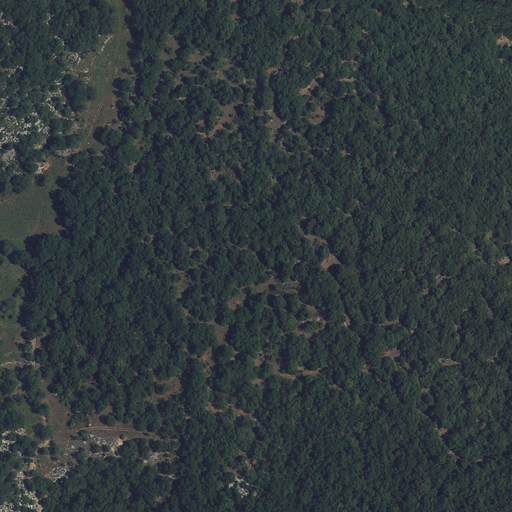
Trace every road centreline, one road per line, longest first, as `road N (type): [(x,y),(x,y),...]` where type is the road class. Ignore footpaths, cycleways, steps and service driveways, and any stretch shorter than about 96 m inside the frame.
road 1 (track): [(42,511),(35,450),(49,440),(41,401),(47,310),(131,144),(186,0)]
road 2 (track): [(49,440),(94,427),(154,431),(177,386),(214,365),(262,380),(349,365),(385,378),(423,410)]
